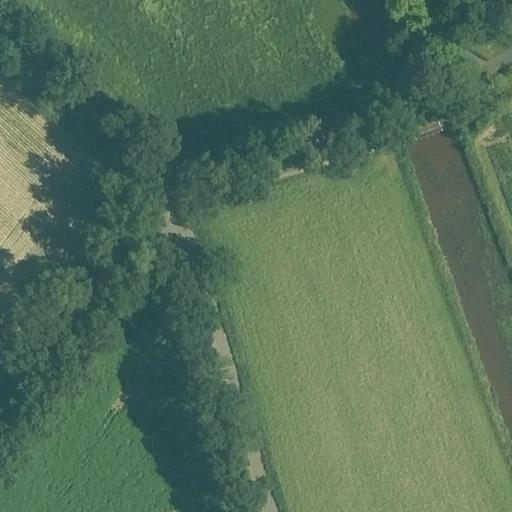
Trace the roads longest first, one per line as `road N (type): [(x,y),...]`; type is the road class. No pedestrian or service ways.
road 1 (unclassified): [(260,511),(167,197)]
road 2 (unclassified): [(0,419),(167,197)]
road 3 (unclassified): [(167,197),(108,122),(0,18)]
